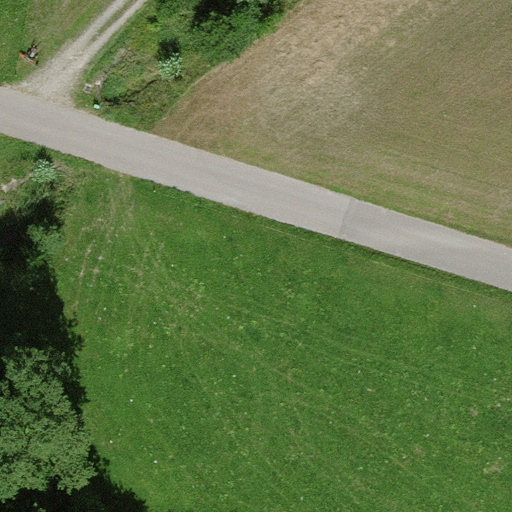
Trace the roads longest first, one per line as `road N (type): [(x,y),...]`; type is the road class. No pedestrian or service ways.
road 1 (unclassified): [(511,273),(0,111)]
road 2 (track): [(140,0),(23,118)]
